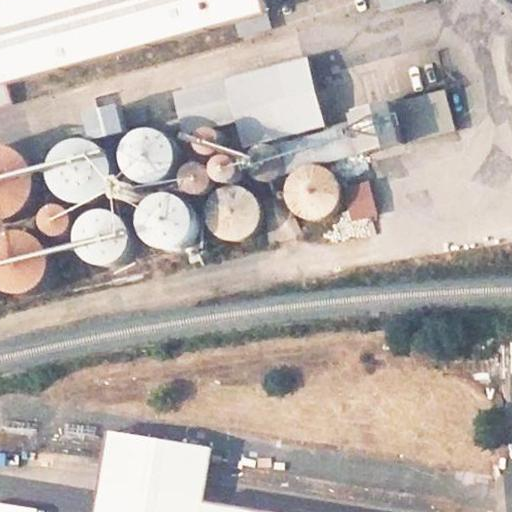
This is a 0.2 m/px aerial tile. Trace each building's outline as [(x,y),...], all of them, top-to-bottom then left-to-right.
[(0,0),(0,108),(14,104),(9,87),(269,13),(265,0),(0,0)] [(429,0),(391,0),(382,3),(385,13),(429,0)] [(279,69),(283,86),(309,81),(303,62),(279,69)] [(242,100),(266,92),(262,74),(235,81),(242,100)] [(195,112),(209,108),(216,107),(229,102),(222,78),(189,88),(195,112)] [(294,143),(303,142),(310,139),(314,136),(318,130),(322,121),(322,111),(318,101),(310,93),(300,90),(288,90),(281,94),(275,99),(270,107),(269,117),(270,125),(274,132),(279,137),(287,141),(294,143)] [(392,105),(402,146),(455,132),(444,92),(392,105)] [(96,116),(102,142),(133,134),(132,130),(179,116),(174,101),(128,114),(126,108),(96,116)] [(364,125),(371,154),(402,146),(392,105),(362,113),(364,125)] [(216,107),(209,108),(204,110),(197,115),(193,121),(190,128),(190,139),(192,146),(196,152),(201,156),(208,160),(215,161),(223,160),(232,156),(237,151),(243,140),(243,129),(242,125),(233,113),(227,109),(216,107)] [(371,154),(364,125),(303,142),(307,153),(311,171),(371,154)] [(143,136),(139,139),(135,143),(133,146),(132,150),(130,163),(132,170),(135,176),(138,178),(144,183),(156,187),(167,185),(170,183),(177,178),(181,172),(182,169),(184,158),(181,147),(177,141),(169,135),(160,133),(154,133),(143,136)] [(98,207),(106,203),(110,200),(118,189),(119,185),(120,180),(120,171),(119,167),(112,156),(109,153),(95,146),(88,146),(82,146),(69,153),(66,156),(61,163),(58,169),(57,175),(57,180),(58,184),(61,192),(64,197),(71,203),(79,207),(93,208),(98,207)] [(0,223),(1,224),(7,224),(13,223),(26,217),(29,214),(32,211),(37,204),(40,195),(41,186),(39,175),(34,167),(31,163),(28,160),(17,153),(13,152),(9,151),(3,151),(0,151),(0,223)] [(201,166),(181,181),(191,195),(212,181),(201,166)] [(320,171),(311,171),(304,173),(297,177),(291,185),(288,195),(290,206),(295,214),(301,219),(309,222),(318,223),(324,221),(331,218),(335,213),(340,205),(341,197),(339,187),(334,180),(329,175),(320,171)] [(232,188),(226,190),(222,192),(215,198),(211,207),(210,213),(212,224),(215,229),(219,234),(222,236),(235,240),(240,240),(254,233),(257,229),(260,223),(262,218),(262,212),(261,206),(258,200),(254,195),(249,191),(244,189),(238,188),(232,188)] [(176,195),(165,197),(158,200),(156,202),(153,205),(148,213),(147,223),(150,234),(153,238),(155,241),(158,243),(178,247),(181,246),(186,244),(193,238),(198,229),(199,222),(199,217),(195,207),(189,201),(185,198),(176,195)] [(101,216),(96,219),(92,222),(90,225),(87,231),(85,240),(87,251),(90,255),(93,258),(98,262),(100,264),(105,265),(116,265),(125,262),(132,256),(135,250),(138,240),(135,229),(134,226),(129,220),(125,217),(117,214),(107,214),(101,216)] [(0,247),(0,279),(2,283),(6,287),(16,292),(21,293),(31,293),(41,290),(46,286),(52,278),(56,268),(56,261),(55,256),(54,251),(50,245),(46,240),(38,235),(34,234),(31,233),(22,233),(16,234),(11,236),(7,239),(3,242),(0,247)] [(107,473),(106,483),(207,500),(209,488),(212,468),(215,451),(114,435),(111,452),(107,473)] [(275,511),(207,500),(106,483),(100,511),(275,511)]
